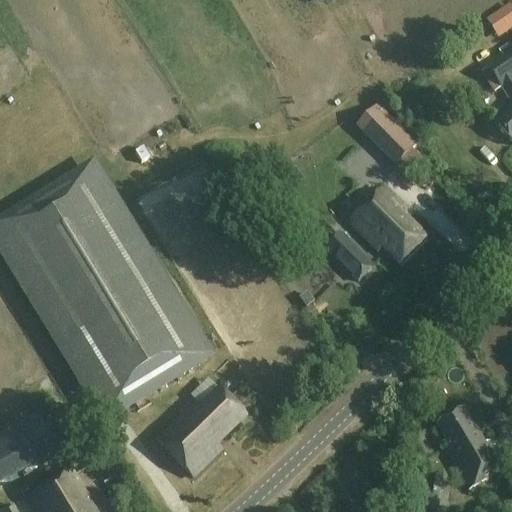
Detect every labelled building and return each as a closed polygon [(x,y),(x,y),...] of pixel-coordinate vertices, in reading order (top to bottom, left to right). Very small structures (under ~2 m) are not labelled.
[(511,43),(508,46),(511,51),(511,55),(482,75),(496,95),(503,90),(511,104),(511,107),(510,109),(511,110),(511,112),(496,129),(511,143),(511,43)] [(406,134),(385,155),(397,167),(418,146),(406,134)] [(209,350),(95,164),(0,221),(0,256),(99,418),(209,350)] [(404,208),(386,190),(351,226),(379,252),(384,247),(402,265),(426,241),(405,220),(404,208)] [(346,245),(334,256),(359,281),(370,269),(346,245)] [(330,273),(313,286),(332,309),(349,296),(330,273)] [(245,418),(219,392),(201,410),(197,406),(189,414),(188,413),(157,442),(194,479),(221,452),(216,447),(245,418)] [(486,446),(465,411),(438,427),(450,448),(446,451),(471,492),(506,470),(490,444),(486,446)] [(58,452),(44,427),(0,451),(0,480),(2,484),(58,452)] [(95,511),(73,474),(50,488),(64,511),(95,511)] [(421,511),(438,511),(441,492),(443,478),(426,476),(425,490),(421,511)] [(64,511),(50,488),(28,501),(34,511),(64,511)]
